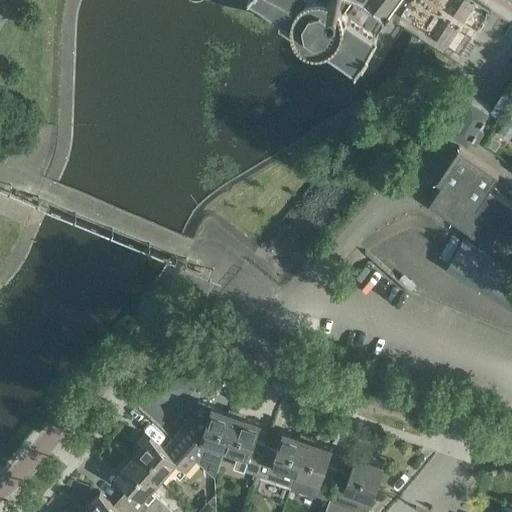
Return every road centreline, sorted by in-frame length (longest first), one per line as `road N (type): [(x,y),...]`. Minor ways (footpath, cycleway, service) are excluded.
road 1 (residential): [(0,493),(116,366),(175,343),(246,349),(511,448)]
road 2 (unknown): [(324,262),(389,305),(511,353)]
